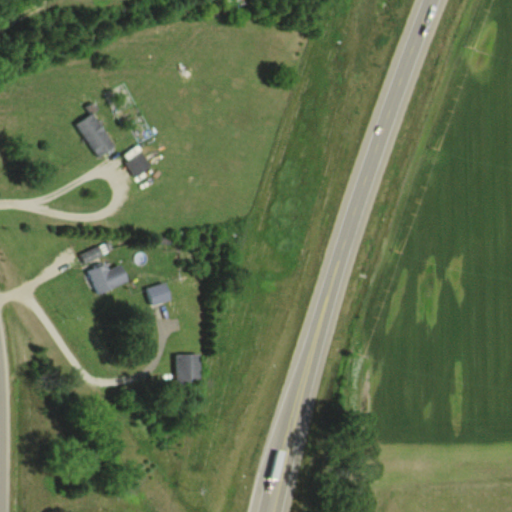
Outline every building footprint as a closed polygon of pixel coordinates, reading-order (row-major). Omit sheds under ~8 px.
[(73,125),(96,158),(112,147),(89,114),(73,125)] [(148,166),(138,152),(123,163),(133,177),(148,166)] [(99,254),(94,246),(79,257),(84,265),(99,254)] [(118,265),(105,270),(103,264),(85,271),(95,295),(125,282),(118,265)] [(173,354),(173,384),(198,384),(198,354),(173,354)]
